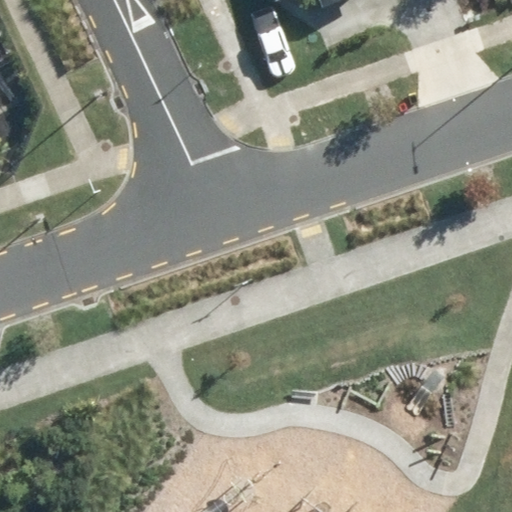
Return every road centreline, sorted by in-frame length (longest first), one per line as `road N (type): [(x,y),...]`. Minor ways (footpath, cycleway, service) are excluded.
road 1 (residential): [(216,204),(511,104)]
road 2 (residential): [(0,276),(216,204)]
road 3 (residential): [(122,0),(216,204)]
